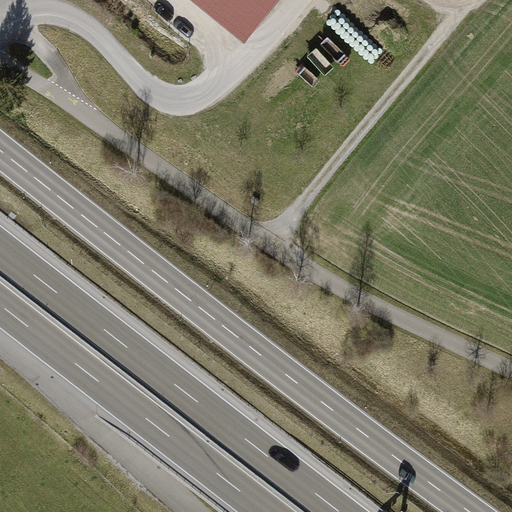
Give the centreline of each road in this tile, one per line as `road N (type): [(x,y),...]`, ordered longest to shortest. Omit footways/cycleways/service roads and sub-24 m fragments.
road 1 (primary): [(0,150),(472,511)]
road 2 (motorway): [(342,511),(0,246)]
road 3 (motorway): [(0,304),(268,511)]
road 4 (track): [(272,243),(468,0)]
road 5 (unclassified): [(0,335),(194,511)]
